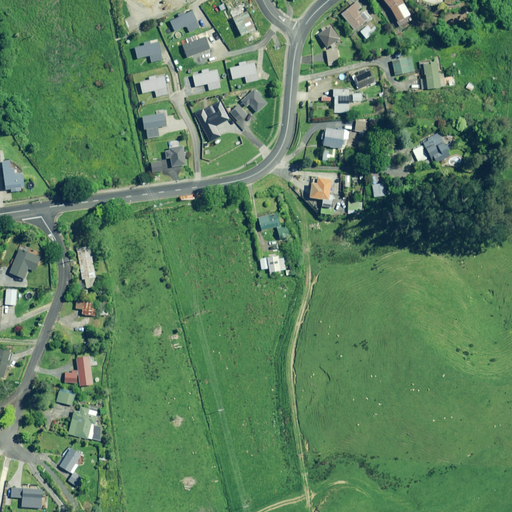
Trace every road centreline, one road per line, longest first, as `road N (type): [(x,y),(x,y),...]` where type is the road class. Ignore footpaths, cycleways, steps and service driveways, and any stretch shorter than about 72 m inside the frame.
road 1 (residential): [(38,208),(257,173),(282,146),(299,35)]
road 2 (residential): [(6,420),(60,291),(59,249),(38,208)]
